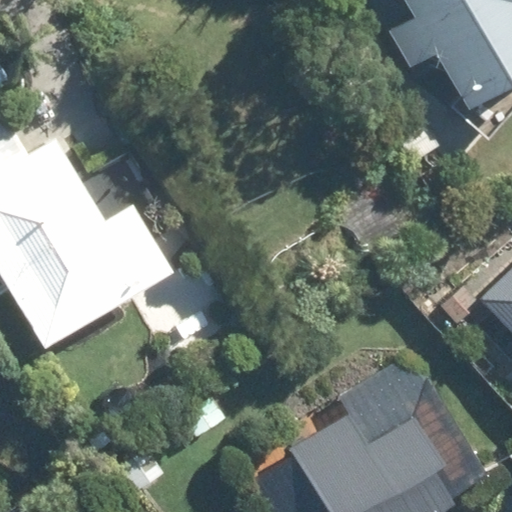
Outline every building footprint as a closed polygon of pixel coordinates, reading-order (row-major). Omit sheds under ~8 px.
[(511,0),(363,0),(409,77),(432,62),(461,110),(511,80),(511,0)] [(0,282),(37,345),(162,272),(125,208),(96,224),(49,141),(23,156),(0,116),(0,282)] [(420,123),(396,137),(410,158),(433,144),(420,123)] [(511,263),(475,299),(511,337),(511,263)] [(456,286),(436,307),(453,323),(473,301),(456,286)] [(421,466),(431,462),(406,419),(359,444),(344,418),(290,448),(325,511),(426,511),(425,509),(439,501),(421,466)] [(116,467),(132,492),(157,478),(141,451),(116,467)]
